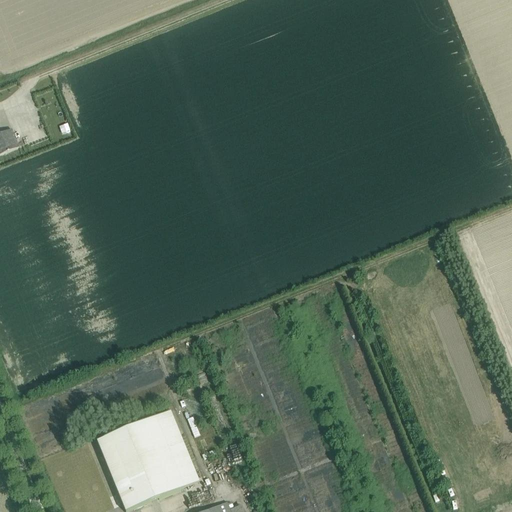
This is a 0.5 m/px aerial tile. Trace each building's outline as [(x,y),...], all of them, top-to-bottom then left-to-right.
[(40,121),(34,123),(37,132),(43,129),(40,121)] [(0,135),(0,156),(19,149),(12,131),(0,135)] [(190,342),(185,344),(188,353),(193,352),(190,342)] [(181,364),(185,374),(192,371),(188,361),(181,364)] [(123,375),(126,386),(148,381),(145,370),(123,375)] [(200,392),(207,389),(205,383),(198,386),(200,392)] [(186,390),(188,396),(197,394),(195,387),(186,390)] [(213,392),(205,395),(219,446),(228,443),(213,392)] [(125,511),(131,511),(199,485),(170,414),(97,443),(125,511)] [(194,439),(200,436),(191,417),(185,419),(194,439)] [(213,450),(206,452),(208,459),(215,457),(213,450)]
